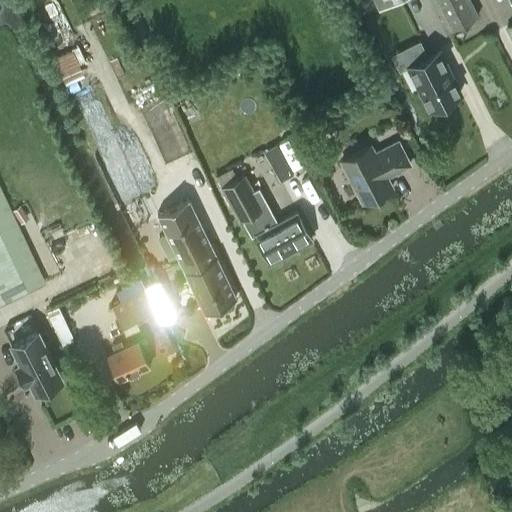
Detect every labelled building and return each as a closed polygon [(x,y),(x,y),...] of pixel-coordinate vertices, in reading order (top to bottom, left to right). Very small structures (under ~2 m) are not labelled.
[(434,0),(449,29),(477,16),(470,0),(434,0)] [(439,49),(408,65),(429,108),(460,92),(439,49)] [(386,175),(410,163),(398,140),(374,152),(370,145),(341,160),(363,201),(392,186),(386,175)] [(220,186),(235,176),(230,167),(214,176),(220,186)] [(261,207),(241,173),(235,176),(220,186),(239,219),(261,207)] [(0,185),(0,302),(45,282),(0,185)] [(266,263),(313,237),(298,210),(278,220),(263,191),(255,196),(262,207),(240,219),(266,263)] [(188,197),(157,212),(166,231),(158,235),(166,251),(174,247),(205,311),(236,297),(188,197)] [(20,205),(12,210),(19,221),(27,215),(20,205)] [(123,326),(154,311),(149,301),(143,288),(112,303),(123,326)] [(165,293),(149,301),(154,311),(160,323),(176,315),(165,293)] [(60,304),(48,309),(64,343),(75,337),(60,304)] [(62,377),(38,329),(11,343),(21,362),(17,364),(26,382),(30,380),(35,391),(62,377)] [(150,365),(139,339),(123,346),(120,340),(112,344),(115,350),(107,354),(118,379),(150,365)]
